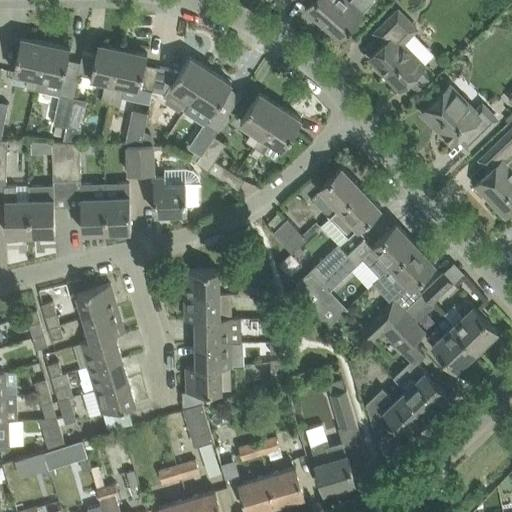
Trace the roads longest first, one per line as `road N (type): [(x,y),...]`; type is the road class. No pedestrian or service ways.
road 1 (residential): [(127,251),(250,206),(354,112)]
road 2 (residential): [(511,287),(354,112)]
road 3 (residential): [(354,112),(260,32),(178,0)]
road 4 (residential): [(371,511),(511,385)]
road 5 (residential): [(0,284),(127,251)]
road 6 (residential): [(165,376),(127,251)]
